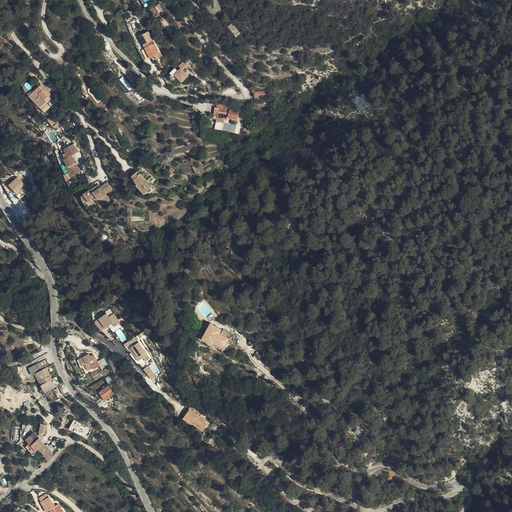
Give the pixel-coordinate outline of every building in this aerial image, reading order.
[(241,34),(245,31),(238,21),(234,24),(241,34)] [(227,26),(235,37),(240,34),(232,23),(227,26)] [(158,37),(148,42),(155,56),(160,54),(162,57),(166,55),(158,37)] [(196,65),(192,59),(186,65),(187,67),(184,70),(182,67),(177,72),(178,73),(176,75),(176,76),(176,78),(178,80),(180,79),(181,80),(184,77),(188,81),(189,81),(191,81),(193,79),(193,77),(195,75),(191,70),(196,65)] [(116,81),(126,94),(132,88),(123,76),(116,81)] [(29,97),(41,110),(47,104),(46,102),(49,100),(52,98),(42,85),(39,88),(40,89),(29,97)] [(29,96),(29,97),(40,89),(39,88),(29,96)] [(226,116),(232,117),(236,118),(237,116),(247,117),(248,110),(244,110),(244,106),(231,103),(230,106),(225,105),(223,105),(222,113),(226,114),(226,116)] [(51,110),(48,105),(47,104),(41,110),(45,115),(51,110)] [(51,128),(55,125),(50,118),(47,121),(51,128)] [(78,172),(85,168),(77,152),(84,149),(80,140),(69,145),(66,138),(59,142),(61,146),(59,148),(68,167),(73,165),(75,169),(77,168),(78,172)] [(150,191),(158,183),(145,172),(140,177),(143,182),(143,183),(150,191)] [(16,196),(27,188),(19,177),(8,184),(16,196)] [(102,186),(100,183),(88,191),(91,196),(94,194),(96,196),(98,194),(99,197),(101,195),(106,203),(114,198),(110,191),(117,186),(113,179),(105,184),(102,186)] [(113,323),(115,321),(117,325),(122,321),(115,312),(111,315),(108,311),(100,317),(107,327),(111,324),(113,323)] [(203,337),(224,349),(235,331),(229,328),(226,333),(221,330),(222,327),(213,321),(203,337)] [(137,336),(125,342),(136,362),(143,358),(145,362),(149,359),(137,336)] [(102,365),(99,361),(95,353),(91,355),(90,353),(84,356),(86,363),(84,364),(88,370),(92,368),(93,370),(102,365)] [(36,370),(40,368),(50,363),(53,361),(49,355),(33,363),(36,370)] [(272,370),(277,364),(272,359),(267,365),(272,370)] [(50,388),(62,381),(59,374),(57,375),(52,365),(50,363),(40,368),(50,388)] [(106,399),(115,394),(111,386),(102,391),(106,399)] [(86,413),(80,405),(75,409),(82,417),(86,413)] [(195,421),(194,423),(204,431),(209,423),(207,422),(208,420),(201,414),(199,416),(190,409),(187,414),(195,421)] [(192,424),(194,423),(195,421),(187,414),(184,418),(192,424)] [(73,420),(69,429),(85,437),(90,428),(73,420)] [(38,442),(45,437),(38,429),(29,436),(32,440),(35,437),(38,442)] [(49,455),(55,451),(48,442),(45,437),(38,442),(35,445),(32,440),(29,443),(35,452),(42,446),(49,455)] [(55,451),(59,449),(55,443),(53,444),(50,440),(48,442),(55,451)] [(48,492),(46,492),(38,497),(40,500),(49,494),(48,492)] [(49,494),(40,500),(47,510),(50,508),(52,511),(67,511),(58,502),(55,504),(49,494)]
